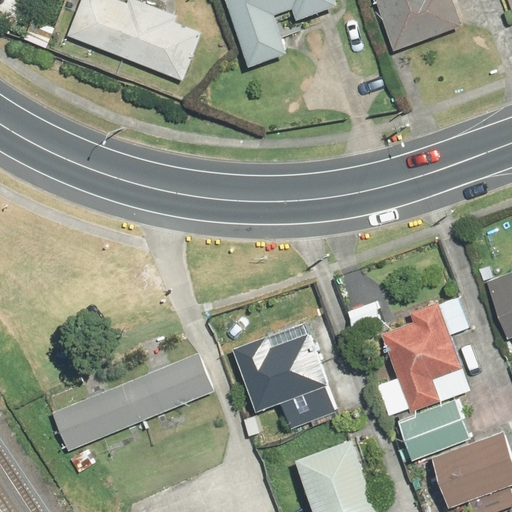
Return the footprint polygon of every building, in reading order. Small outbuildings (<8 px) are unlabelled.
[(177,82),(201,27),(136,0),(127,0),(125,6),(111,0),(85,0),(70,37),(177,82)] [(224,0),(244,66),(287,53),(277,20),(333,4),(331,0),(224,0)] [(374,0),(390,46),(460,21),(452,0),(374,0)] [(370,265),(335,277),(348,311),(383,299),(370,265)] [(511,270),(486,280),(507,339),(511,337),(511,270)] [(412,322),(380,333),(407,412),(440,401),(432,378),(461,368),(438,301),(408,311),(412,322)] [(232,347),(256,412),(280,403),(290,430),(339,412),(304,320),(232,347)] [(69,451),(215,389),(198,350),(52,412),(69,451)] [(456,401),(397,421),(410,459),(469,439),(456,401)] [(511,455),(503,431),(430,457),(448,507),(511,483),(511,455)] [(375,511),(350,439),(294,459),(312,511),(375,511)]
